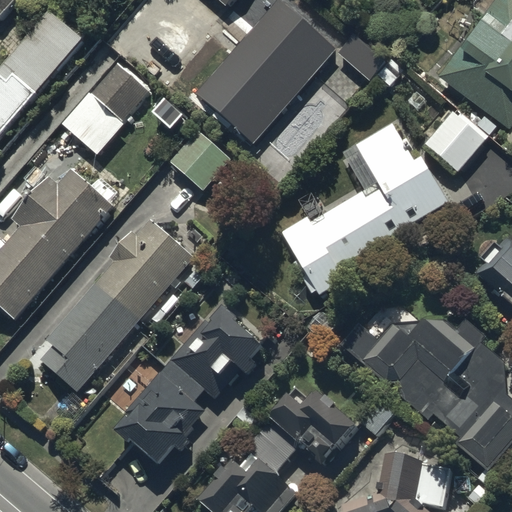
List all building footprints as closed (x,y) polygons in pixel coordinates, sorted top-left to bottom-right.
[(0,0),(0,18),(3,21),(20,0),(0,0)] [(337,47),(280,0),(275,0),(197,93),(256,143),(337,47)] [(511,0),(496,0),(441,80),(485,114),(474,126),(454,108),(423,143),(457,174),(494,133),(511,145),(511,0)] [(0,67),(0,139),(85,35),(50,6),(0,67)] [(152,92),(116,62),(91,93),(127,123),(152,92)] [(417,160),(395,122),(345,152),(367,190),(314,222),(310,216),(283,231),(299,258),(294,262),(313,295),(319,292),(322,297),(351,279),(343,266),(451,203),(423,157),(417,160)] [(248,174),(196,129),(170,160),(205,190),(210,185),(226,200),(248,174)] [(0,253),(0,301),(16,316),(115,206),(70,167),(57,182),(51,176),(12,220),(22,229),(0,253)] [(195,257),(149,218),(135,234),(133,233),(112,256),(114,258),(47,338),(53,343),(39,359),(79,393),(195,257)] [(511,229),(475,272),(511,304),(511,229)] [(267,344),(224,304),(125,410),(130,414),(115,429),(129,442),(132,439),(159,464),(177,444),(183,449),(194,437),(189,433),(208,412),(196,400),(206,389),(217,399),(238,376),(242,380),(258,362),(254,358),(267,344)] [(402,307),(379,309),(345,345),(388,385),(401,383),(402,397),(431,419),(435,414),(460,434),(453,442),(490,472),(511,443),(511,397),(507,394),(507,361),(484,342),(491,333),(473,319),(418,321),(402,307)] [(288,392),(270,415),(326,459),(356,424),(333,406),(338,401),(328,393),(323,399),(314,392),(303,405),(288,392)] [(236,457),(198,497),(214,511),(255,511),(257,510),(259,511),(281,511),(298,494),(276,472),(297,450),(268,423),(244,448),(252,456),(244,465),(236,457)] [(451,469),(423,464),(424,459),(388,452),(380,493),(344,505),(346,511),(432,511),(423,503),(443,507),(451,469)]
